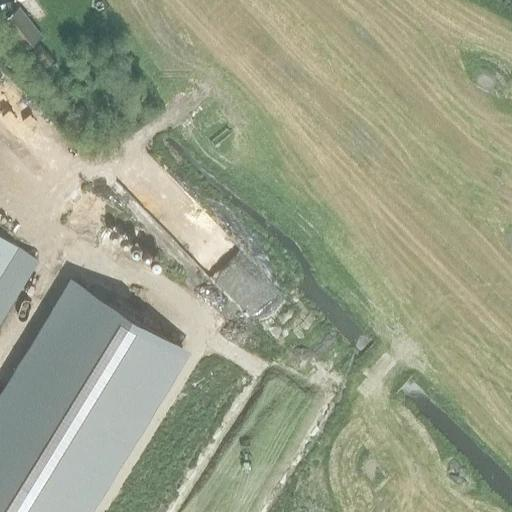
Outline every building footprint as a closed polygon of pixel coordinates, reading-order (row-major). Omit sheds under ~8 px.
[(0,23),(23,52),(42,36),(19,7),(0,22),(0,23)] [(36,73),(53,60),(41,44),(24,57),(36,73)] [(102,231),(123,185),(80,165),(58,211),(102,231)] [(206,228),(185,249),(251,315),(272,294),(206,228)] [(0,314),(34,258),(0,237),(0,314)] [(76,283),(0,406),(0,511),(79,511),(181,347),(76,283)] [(400,392),(386,393),(389,434),(404,433),(400,392)]
